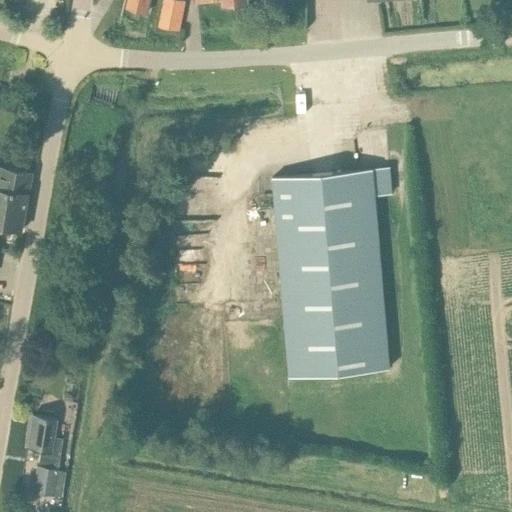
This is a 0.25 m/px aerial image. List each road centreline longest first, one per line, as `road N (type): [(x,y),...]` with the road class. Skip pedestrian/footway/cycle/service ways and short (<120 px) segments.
road 1 (unclassified): [(511,34),(177,63),(72,53)]
road 2 (unclassified): [(0,457),(72,53)]
